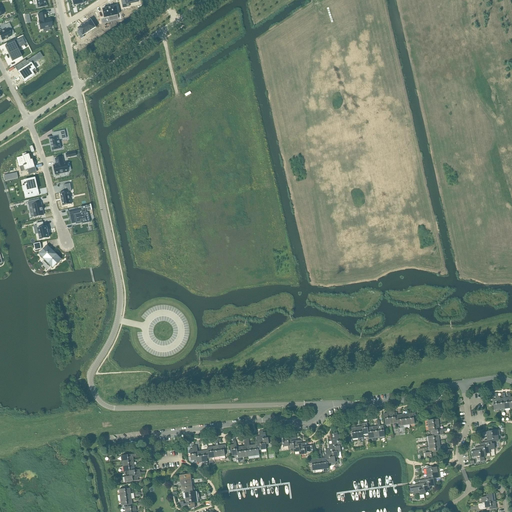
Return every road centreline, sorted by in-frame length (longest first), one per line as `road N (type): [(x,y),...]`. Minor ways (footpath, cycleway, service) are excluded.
road 1 (residential): [(158,408),(108,407),(90,385),(117,320),(119,288),(76,88)]
road 2 (residential): [(146,436),(279,418),(307,422),(319,404)]
road 3 (residential): [(158,408),(319,404)]
road 4 (unclassified): [(76,88),(209,0)]
road 5 (residential): [(66,248),(27,120)]
road 6 (residential): [(218,511),(209,482),(185,462),(150,462),(146,436)]
road 7 (residential): [(319,404),(396,401),(435,386)]
